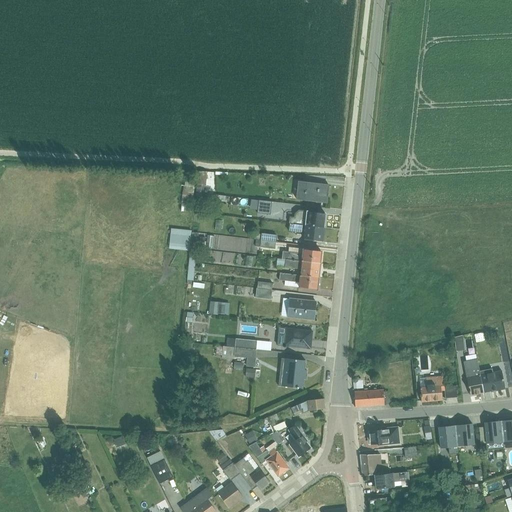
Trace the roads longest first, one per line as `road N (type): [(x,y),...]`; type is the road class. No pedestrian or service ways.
road 1 (tertiary): [(380,0),(340,415)]
road 2 (track): [(341,384),(238,427),(0,423)]
road 3 (residential): [(340,415),(511,404)]
